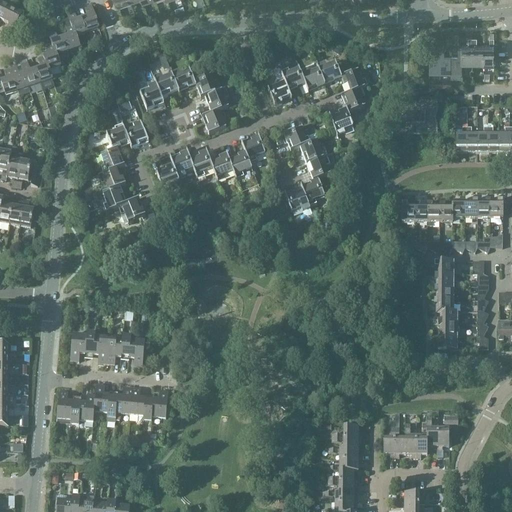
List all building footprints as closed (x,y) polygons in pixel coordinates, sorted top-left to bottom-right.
[(0,21),(4,23),(11,9),(0,4),(0,21)] [(87,18),(82,20),(87,34),(98,30),(90,7),(84,9),(87,18)] [(22,15),(11,9),(4,23),(9,26),(5,34),(11,37),(22,15)] [(75,38),(76,38),(87,34),(82,20),(76,22),(73,12),(67,15),(69,20),(75,38)] [(79,49),(76,38),(75,38),(69,20),(63,22),(68,37),(62,39),(67,53),(79,49)] [(47,34),(51,45),(52,45),(56,57),(67,53),(62,39),(57,41),(54,32),(47,34)] [(461,63),(472,63),(472,38),(468,38),(468,46),(461,46),(461,49),(461,63)] [(476,38),(472,38),(472,63),(483,63),(483,46),(476,46),(476,38)] [(489,46),(483,46),(483,63),(494,63),(493,38),(489,38),(489,46)] [(49,56),(43,58),(48,72),(49,72),(60,68),(56,57),(52,45),(51,45),(46,47),(49,56)] [(429,73),(440,73),(440,49),(436,49),(436,56),(429,56),(429,73)] [(443,49),(440,49),(440,73),(450,74),(450,56),(443,56),(443,49)] [(457,56),(450,56),(450,74),(461,74),(461,63),(461,49),(457,49),(457,56)] [(35,71),(40,85),(52,81),(49,72),(48,72),(43,58),(38,60),(41,69),(35,71)] [(29,89),(40,85),(35,71),(30,73),(27,64),(20,66),(23,75),(24,75),(29,89)] [(325,88),(341,81),(341,79),(335,64),(326,68),(324,64),(316,67),(318,71),(325,88)] [(30,94),(29,89),(24,75),(23,75),(18,76),(15,67),(9,69),(17,93),(19,98),(30,94)] [(17,93),(9,69),(3,71),(6,81),(1,83),(5,97),(17,93)] [(288,94),(289,93),(305,87),(300,74),(298,70),(289,73),(288,70),(280,73),(283,81),(288,94)] [(307,71),(300,74),(305,87),(308,95),(325,88),(318,71),(309,74),(307,71)] [(179,96),(195,89),(196,89),(194,84),(189,72),(180,75),(178,72),(171,75),(171,76),(178,93),(179,96)] [(341,81),(347,96),(361,91),(362,91),(368,88),(365,81),(361,82),(358,73),(341,79),(341,81)] [(153,79),(155,85),(161,100),(162,100),(178,93),(171,76),(162,80),(161,76),(153,79)] [(200,101),(205,100),(204,99),(221,93),(218,85),(214,87),(211,77),(194,84),(196,89),(195,89),(200,101)] [(292,101),(289,93),(288,94),(283,81),(275,84),(277,87),(267,91),(274,108),(292,101)] [(164,105),(162,100),(161,100),(155,85),(148,88),(149,91),(140,95),(147,112),(164,105)] [(204,99),(205,100),(211,116),(222,112),(228,110),(225,100),(228,99),(225,91),(221,93),(204,99)] [(341,99),(345,111),(346,111),(348,116),(365,109),(361,100),(364,98),(362,91),(361,91),(347,96),(341,99)] [(437,102),(411,102),(411,113),(411,125),(411,136),(437,136),(437,102)] [(128,104),(117,108),(119,115),(130,111),(128,104)] [(353,128),(348,116),(346,111),(345,111),(329,118),(337,138),(345,135),(343,132),(353,128)] [(225,119),(222,112),(211,116),(202,120),(209,137),(226,130),(222,121),(225,119)] [(134,130),(125,133),(125,134),(130,146),(130,147),(131,151),(148,144),(140,124),(133,127),(134,130)] [(118,151),(130,147),(130,146),(125,134),(125,133),(122,126),(114,129),(115,132),(106,136),(113,152),(113,153),(118,151)] [(455,154),(466,154),(466,129),(462,129),(462,136),(455,136),(455,154)] [(466,129),(466,154),(477,154),(477,136),(471,136),(471,129),(466,129)] [(483,136),(477,136),(477,154),(488,154),(488,129),(483,129),(483,136)] [(488,129),(488,154),(498,154),(498,136),(492,136),(492,129),(488,129)] [(505,136),(498,136),(498,154),(509,154),(509,129),(505,129),(505,136)] [(90,142),(98,142),(98,130),(90,130),(90,142)] [(290,154),(300,150),(311,146),(308,138),(305,140),(301,130),(283,136),(290,154)] [(241,144),(245,154),(249,165),(257,162),(255,159),(265,155),(258,138),(241,144)] [(306,166),(327,158),(324,151),(321,153),(317,143),(311,146),(300,150),(306,166)] [(101,168),(104,176),(119,170),(124,168),(118,151),(113,153),(113,152),(101,157),(104,167),(101,168)] [(6,182),(6,180),(10,160),(11,154),(0,152),(0,153),(0,172),(2,173),(1,181),(6,182)] [(184,174),(193,170),(189,159),(187,153),(169,160),(172,166),(178,180),(185,177),(184,174)] [(206,153),(189,159),(193,170),(197,180),(205,177),(203,174),(212,170),(210,162),(206,153)] [(245,154),(228,160),(233,173),(236,181),(244,178),(242,175),(252,171),(249,165),(245,154)] [(226,155),(210,162),(212,170),(217,183),(225,180),(224,176),(233,173),(228,160),(226,155)] [(330,166),(327,158),(306,166),(313,183),(318,181),(318,182),(330,177),(326,167),(330,166)] [(6,180),(12,181),(10,189),(15,190),(21,162),(10,160),(6,180)] [(32,164),(21,162),(15,190),(21,191),(22,182),(31,184),(30,187),(37,188),(40,174),(33,173),(33,175),(30,174),(32,164)] [(179,183),(178,180),(172,166),(155,173),(163,193),(171,190),(170,187),(179,183)] [(104,176),(98,178),(101,186),(105,184),(108,193),(120,189),(125,187),(119,170),(104,176)] [(324,198),(318,182),(318,181),(313,183),(300,188),(301,190),(309,208),(316,205),(315,202),(324,198)] [(126,206),(126,205),(120,189),(108,193),(102,195),(106,205),(103,206),(106,214),(118,209),(126,206)] [(310,210),(309,208),(301,190),(284,197),(291,214),(301,210),(302,214),(310,210)] [(3,197),(3,199),(0,214),(0,225),(9,227),(12,207),(7,206),(9,198),(3,197)] [(19,229),(25,201),(19,200),(18,208),(12,207),(9,227),(19,229)] [(30,202),(25,201),(19,229),(30,231),(32,222),(33,220),(32,220),(34,211),(28,210),(30,202)] [(138,201),(126,205),(126,206),(118,209),(121,217),(124,215),(128,225),(145,218),(138,201)] [(464,220),(465,203),(465,201),(459,201),(459,203),(452,203),(452,207),(452,220),(464,220)] [(465,203),(464,220),(477,220),(477,203),(477,201),(471,201),(471,203),(465,203)] [(484,203),(477,203),(477,220),(489,220),(490,203),(490,201),(484,201),(484,203)] [(497,203),(490,203),(489,220),(503,220),(503,205),(502,205),(502,201),(497,201),(497,203)] [(401,224),(414,224),(414,206),(407,206),(407,205),(402,205),(402,209),(401,209),(401,224)] [(414,224),(427,224),(427,206),(420,206),(420,205),(414,205),(414,206),(414,224)] [(427,205),(427,206),(427,224),(439,224),(439,206),(432,206),(432,205),(427,205)] [(439,205),(439,206),(439,224),(452,224),(452,220),(452,207),(445,207),(445,205),(439,205)] [(495,239),(489,239),(489,250),(502,250),(502,236),(495,239)] [(483,244),(477,244),(477,250),(487,255),(489,250),(489,239),(483,239),(483,244)] [(412,255),(414,250),(414,244),(402,244),(401,255),(412,255)] [(424,255),(427,250),(427,244),(414,244),(414,250),(424,255)] [(427,250),(437,255),(439,250),(439,244),(427,244),(427,250)] [(452,244),(439,244),(439,250),(449,255),(452,250),(452,244)] [(464,244),(452,244),(452,250),(462,255),(464,250),(464,244)] [(464,244),(464,250),(475,255),(477,250),(477,244),(464,244)] [(435,269),(435,276),(453,276),(453,263),(434,263),(434,269),(435,269)] [(472,276),(477,276),(483,276),(483,264),(472,264),(472,276)] [(435,282),(435,289),(453,289),(453,276),(435,276),(434,276),(434,282),(435,282)] [(477,289),(483,289),(488,279),(483,276),(477,276),(477,289)] [(435,301),(453,301),(453,289),(435,289),(434,289),(434,294),(435,294),(435,301)] [(477,289),(477,301),(483,301),(488,291),(483,289),(477,289)] [(511,306),(511,301),(511,295),(498,295),(498,306),(511,306)] [(453,314),(453,313),(453,301),(435,301),(434,301),(434,307),(435,307),(435,314),(439,314),(453,314)] [(483,314),(488,304),(483,301),(477,301),(477,314),(483,314)] [(438,326),(439,326),(457,326),(457,314),(453,313),(453,314),(439,314),(439,320),(438,320),(438,326)] [(488,316),(483,314),(477,314),(477,326),(483,327),(488,316)] [(503,343),(511,343),(511,325),(498,325),(497,342),(498,342),(498,344),(503,345),(503,343)] [(438,339),(439,339),(457,339),(457,326),(439,326),(439,333),(438,333),(438,339)] [(477,339),(483,339),(488,329),(483,327),(477,326),(477,339)] [(87,333),(86,337),(72,336),(70,363),(78,364),(79,356),(85,356),(93,357),(98,357),(97,366),(106,366),(108,339),(95,338),(95,334),(87,333)] [(121,359),(129,360),(134,361),(133,369),(142,370),(145,342),(131,341),(131,337),(122,336),(122,340),(108,339),(106,366),(114,367),(115,359),(121,359)] [(457,344),(457,339),(439,339),(439,346),(438,346),(438,352),(460,352),(460,346),(458,346),(458,344),(457,344)] [(488,342),(483,339),(477,339),(477,352),(488,352),(488,342)] [(96,387),(95,397),(94,414),(107,415),(106,424),(115,425),(115,422),(119,423),(121,417),(129,417),(132,390),(123,389),(123,398),(117,397),(109,396),(104,396),(105,387),(96,387)] [(132,390),(129,417),(143,419),(143,423),(151,423),(151,419),(160,420),(165,421),(168,393),(160,393),(159,392),(158,401),(153,400),(145,400),(140,399),(140,391),(132,390)] [(81,404),(73,403),(67,403),(68,394),(59,393),(56,425),(70,426),(79,427),(79,423),(93,424),(94,414),(95,397),(87,396),(86,404),(81,404)] [(426,418),(426,426),(426,430),(427,430),(427,449),(433,449),(433,452),(437,452),(438,430),(431,430),(431,427),(431,418),(426,418)] [(438,430),(437,452),(442,452),(442,449),(449,449),(449,433),(458,433),(458,418),(444,418),(444,427),(444,430),(438,430)] [(405,425),(405,442),(405,456),(411,456),(411,460),(416,460),(416,437),(409,437),(409,435),(410,435),(410,425),(405,425)] [(426,430),(426,426),(422,426),(422,435),(423,435),(423,438),(416,437),(416,460),(420,460),(421,456),(427,456),(427,449),(427,430),(426,430)] [(331,436),(331,440),(361,440),(361,435),(358,435),(358,429),(343,429),(343,436),(341,436),(331,436)] [(390,460),(394,460),(394,430),(390,430),(390,439),(390,442),(383,442),(383,456),(390,456),(390,460)] [(399,430),(394,430),(394,460),(399,460),(399,456),(405,456),(405,442),(398,442),(398,439),(399,439),(399,430)] [(361,445),(361,440),(331,440),(331,444),(341,444),(344,444),(344,450),(344,451),(358,451),(358,445),(361,445)] [(358,457),(358,451),(344,451),(344,450),(327,450),(327,455),(337,455),(339,455),(339,462),(361,462),(361,457),(358,457)] [(327,472),(339,473),(354,473),(358,473),(358,466),(361,466),(361,462),(339,462),(339,469),(337,469),(337,468),(327,468),(327,472)] [(327,479),(327,483),(357,483),(357,479),(354,479),(354,473),(339,473),(339,479),(336,479),(327,479)] [(357,488),(357,483),(327,483),(327,487),(336,488),(336,487),(339,487),(339,494),(353,494),(353,488),(357,488)] [(335,505),(357,505),(357,500),(353,500),(353,494),(339,494),(323,494),(323,498),(332,498),(335,498),(335,505)] [(392,501),(392,506),(419,506),(419,495),(404,495),(404,501),(392,501)] [(92,511),(93,504),(80,503),(80,499),(71,498),(71,502),(57,501),(56,511),(92,511)] [(129,511),(129,508),(115,506),(116,503),(107,502),(107,506),(93,504),(92,511),(129,511)]
